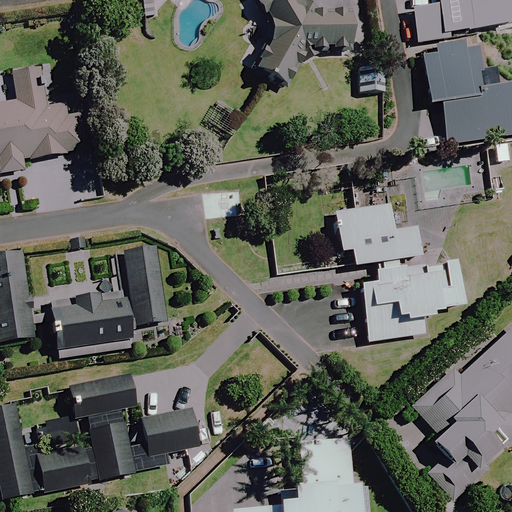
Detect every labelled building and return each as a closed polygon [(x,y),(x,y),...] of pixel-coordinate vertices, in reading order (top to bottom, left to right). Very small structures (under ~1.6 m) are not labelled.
[(252,65),(288,84),(305,52),(351,53),(352,15),(314,14),(306,0),(252,0),(269,33),(252,65)] [(435,37),(507,28),(503,0),(430,0),(431,10),(405,14),(409,47),(436,43),(435,37)] [(511,86),(473,93),(466,45),(413,53),(422,109),(433,107),(440,150),(511,138),(511,86)] [(0,175),(27,170),(25,162),(85,151),(80,114),(68,115),(66,104),(47,105),(40,67),(10,72),(15,96),(0,98),(0,175)] [(380,68),(355,67),(355,95),(380,96),(380,68)] [(502,145),(488,147),(491,168),(506,166),(502,145)] [(389,235),(384,207),(327,215),(333,256),(345,254),(347,271),(414,261),(410,231),(389,235)] [(68,306),(39,311),(45,356),(123,345),(121,331),(158,325),(147,250),(112,255),(118,296),(118,298),(94,302),(94,296),(67,299),(68,306)] [(0,344),(28,341),(17,255),(0,257),(0,344)] [(421,269),(420,267),(411,268),(412,274),(398,276),(397,270),(366,275),(367,281),(350,284),(360,347),(423,336),(421,324),(427,323),(427,318),(435,317),(435,314),(459,310),(451,261),(449,262),(439,264),(439,266),(421,269)] [(511,397),(511,334),(504,326),(451,376),(446,371),(405,410),(430,436),(420,446),(435,462),(420,476),(447,505),(470,484),(466,480),(511,436),(511,424),(505,416),(511,409),(511,402),(509,400),(511,397)] [(19,444),(13,407),(0,408),(0,505),(37,499),(86,491),(85,487),(165,473),(168,472),(166,459),(192,454),(185,413),(132,422),(135,445),(125,447),(119,414),(128,412),(127,408),(134,407),(129,378),(57,390),(63,424),(82,420),(86,440),(87,449),(79,450),(40,457),(30,459),(27,443),(19,444)] [(359,511),(358,476),(345,477),(344,445),(291,447),(293,489),(286,490),(286,505),(269,506),(269,510),(226,511),(359,511)]
